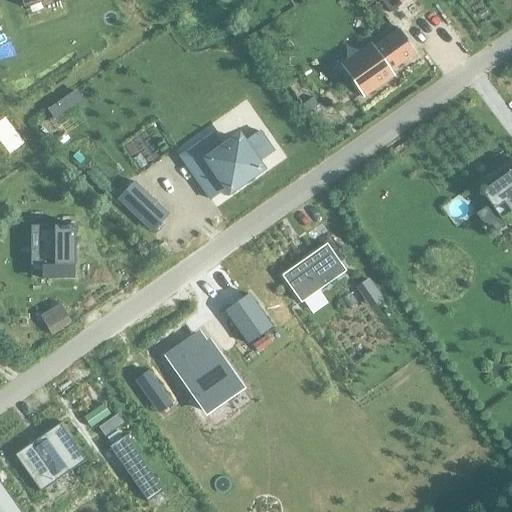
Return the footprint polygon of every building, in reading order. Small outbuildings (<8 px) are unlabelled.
[(383,0),(393,13),(411,0),(383,0)] [(391,71),(416,53),(398,28),(397,28),(398,30),(374,47),(372,43),(362,50),(362,51),(354,57),(357,61),(356,62),(361,68),(349,77),(355,85),(363,98),(395,76),(391,71)] [(83,103),(75,92),(68,96),(76,108),(83,103)] [(68,101),(37,121),(46,135),(77,115),(68,101)] [(228,187),(230,190),(259,169),(256,164),(273,152),(259,131),(242,144),(238,139),(210,159),(199,144),(181,157),(211,199),(228,187)] [(101,184),(136,217),(152,199),(118,166),(101,184)] [(501,220),(511,211),(511,169),(481,192),(501,220)] [(31,226),(31,265),(75,265),(75,226),(31,226)] [(301,303),(346,271),(326,244),(281,276),(301,303)] [(369,279),(358,287),(365,297),(377,289),(369,279)] [(225,311),(248,344),(272,328),(248,294),(225,311)] [(41,349),(65,334),(52,313),(28,328),(41,349)] [(267,336),(253,346),(258,352),(271,343),(267,336)] [(188,341),(167,356),(207,413),(241,388),(208,342),(195,351),(188,341)] [(148,372),(135,381),(152,405),(166,396),(148,372)] [(103,405),(84,418),(91,427),(109,414),(103,405)] [(118,414),(99,428),(105,437),(124,424),(118,414)] [(14,455),(40,492),(86,460),(60,423),(14,455)] [(122,465),(148,502),(164,491),(138,454),(122,465)] [(22,511),(0,480),(0,511),(22,511)]
